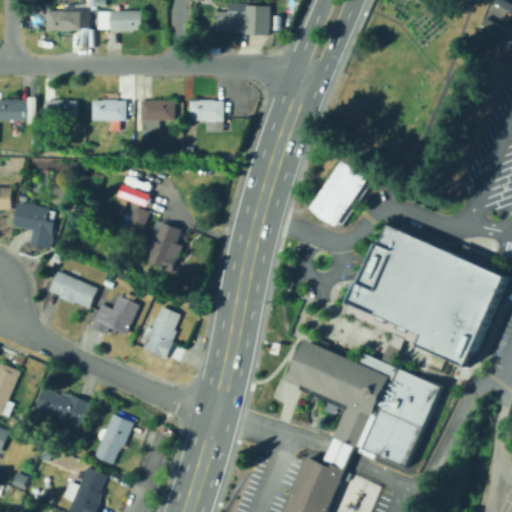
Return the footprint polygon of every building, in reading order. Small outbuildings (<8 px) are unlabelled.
[(272,5),(271,34),(247,33),(247,30),(216,29),(217,10),(231,10),(231,2),(251,2),(251,5),(272,5)] [(91,7),(91,29),(83,29),(82,31),(48,31),(49,11),(77,11),(77,7),(91,7)] [(144,29),(112,29),(112,10),(144,10),(144,29)] [(511,50),(511,30),(482,17),(475,33),(511,50)] [(30,121),(0,120),(0,100),(7,100),(22,100),(22,101),(31,101),(30,121)] [(55,127),(47,127),(47,101),(71,100),(71,102),(79,102),(79,121),(56,121),(55,127)] [(128,121),(95,121),(94,101),(104,100),(119,100),(128,101),(128,121)] [(177,121),(143,121),(143,101),(168,100),(168,102),(177,101),(177,121)] [(226,133),(208,132),(208,121),(192,121),(193,101),(202,100),(216,100),(226,101),(226,133)] [(311,205),(342,159),(370,177),(338,224),(311,205)] [(102,183),(92,179),(95,171),(105,175),(102,183)] [(149,192),(121,183),(117,195),(145,204),(149,192)] [(0,185),(13,186),(13,209),(0,208),(0,185)] [(52,247),(31,243),(34,229),(14,226),(19,201),(51,207),(51,209),(57,210),(55,222),(56,222),(52,247)] [(115,218),(119,207),(125,209),(122,220),(115,218)] [(144,231),(130,224),(138,207),(152,213),(144,231)] [(173,271),(148,260),(158,235),(151,233),(156,220),(158,221),(158,220),(182,230),(177,242),(183,245),(173,271)] [(388,223),(380,243),(375,242),(358,281),(355,280),(346,301),(421,333),(417,343),(468,365),(507,274),(388,223)] [(53,265),(49,264),(55,248),(65,251),(61,262),(55,260),(53,265)] [(91,308),(77,301),(76,303),(60,296),(61,295),(51,290),(59,270),(100,288),(91,308)] [(113,288),(103,284),(106,278),(115,282),(113,288)] [(129,334),(112,326),(109,333),(93,326),(103,303),(114,307),(120,294),(125,297),(127,292),(137,296),(135,301),(141,304),(129,334)] [(168,359),(144,347),(149,336),(144,334),(148,325),(153,327),(162,305),(182,313),(176,328),(179,330),(175,339),(176,340),(168,359)] [(382,357),(394,361),(404,337),(392,332),(382,357)] [(288,375),(304,336),(358,360),(362,351),(399,368),(439,385),(406,464),(356,444),(350,457),(327,511),(282,511),(307,453),(322,460),(327,448),(347,400),(288,375)] [(10,416),(3,413),(3,415),(0,413),(0,364),(1,362),(22,370),(10,399),(16,402),(10,416)] [(82,426),(36,407),(45,386),(62,394),(63,391),(71,395),(72,393),(92,402),(82,426)] [(114,463),(96,455),(103,439),(98,437),(102,426),(108,428),(114,412),(136,422),(125,447),(122,446),(114,463)] [(0,426),(10,431),(1,452),(0,451),(0,426)] [(97,511),(71,511),(69,511),(73,500),(64,496),(72,480),(80,484),(89,465),(109,474),(102,491),(104,492),(101,500),(102,501),(97,511)] [(23,489),(13,485),(19,472),(29,476),(23,489)]
